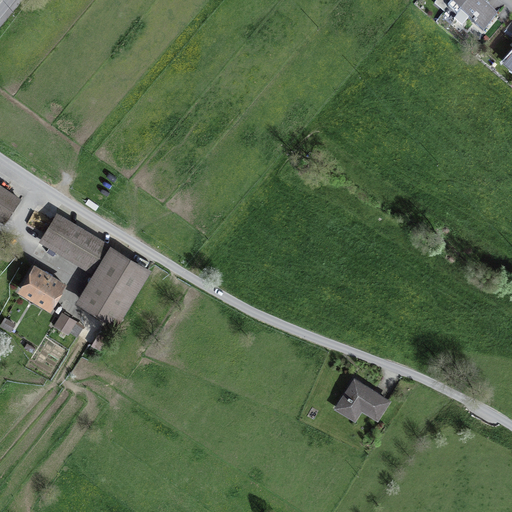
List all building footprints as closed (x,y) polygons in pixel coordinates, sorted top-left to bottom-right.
[(496,15),(478,0),(455,0),(448,9),(457,17),(454,20),(462,27),(469,19),(483,30),(496,15)] [(20,199),(0,186),(0,216),(5,221),(20,199)] [(146,270),(65,221),(52,242),(69,252),(67,255),(97,273),(81,300),(116,321),(146,270)] [(64,285),(35,267),(22,290),(44,303),(49,294),(56,298),(64,285)] [(76,321),(63,313),(55,326),(68,333),(76,321)] [(354,380),(337,408),(349,415),(355,405),(377,418),(387,400),(354,380)]
